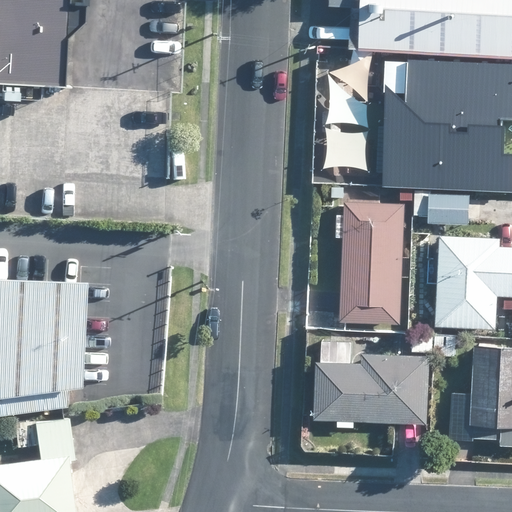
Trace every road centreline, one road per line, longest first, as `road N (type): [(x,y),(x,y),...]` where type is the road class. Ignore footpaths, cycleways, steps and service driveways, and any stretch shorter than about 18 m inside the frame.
road 1 (residential): [(218,506),(244,336),(257,0)]
road 2 (residential): [(367,511),(218,506)]
